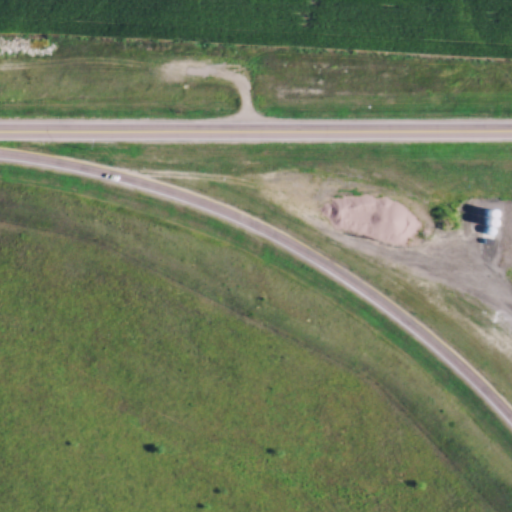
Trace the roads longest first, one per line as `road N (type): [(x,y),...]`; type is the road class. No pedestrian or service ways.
road 1 (secondary): [(0,158),(139,189),(313,260),(384,305),(511,421)]
road 2 (secondary): [(0,136),(511,133)]
